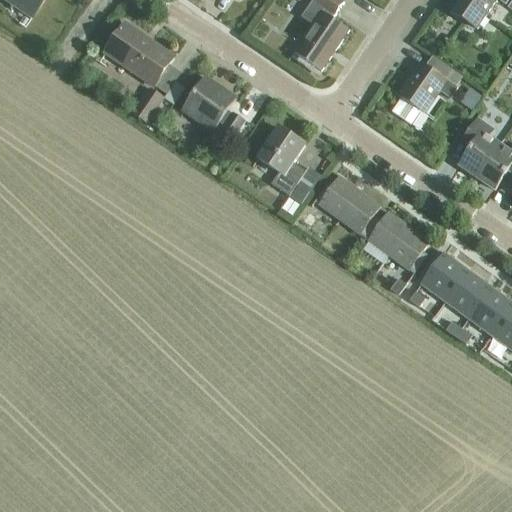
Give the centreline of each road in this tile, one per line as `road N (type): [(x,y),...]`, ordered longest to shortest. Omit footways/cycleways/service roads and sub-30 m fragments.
road 1 (residential): [(511,246),(333,118)]
road 2 (residential): [(333,118),(149,0)]
road 3 (residential): [(333,118),(413,0)]
